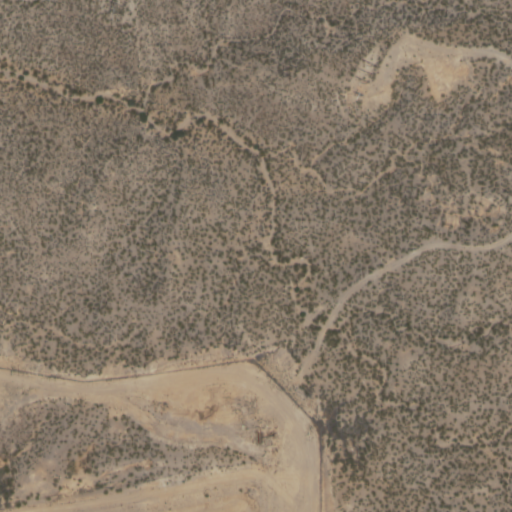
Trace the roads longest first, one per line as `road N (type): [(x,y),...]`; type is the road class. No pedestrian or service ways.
road 1 (track): [(0,398),(14,403),(84,388),(113,398),(168,439),(239,425),(263,416),(293,382),(354,285),(432,240),(483,246),(511,236)]
road 2 (track): [(298,76),(365,84),(404,53),(511,59)]
